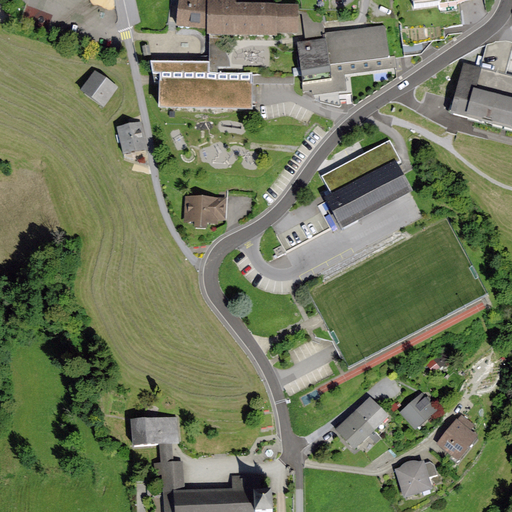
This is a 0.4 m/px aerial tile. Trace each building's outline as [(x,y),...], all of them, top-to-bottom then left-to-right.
[(206,0),(207,1),(196,0),(179,0),(176,30),(207,33),(207,38),(277,39),(277,35),(298,34),(297,5),(236,5),(236,0),(206,0)] [(328,41),(298,45),(303,82),(334,77),(332,66),(391,58),(387,27),(328,35),(328,41)] [(480,68),(464,64),(451,114),(511,129),(511,82),(501,79),(510,45),(496,41),(486,45),(480,68)] [(211,65),(150,64),(152,77),(159,76),(159,113),(252,114),(253,74),(210,74),(211,65)] [(120,90),(96,74),(83,93),(107,109),(120,90)] [(141,124),(118,129),(124,157),(147,152),(141,124)] [(390,141),(321,178),(332,198),(324,202),(341,234),(413,196),(396,166),(402,163),(390,141)] [(226,200),(186,199),(185,223),(196,223),(195,230),(206,230),(206,226),(219,226),(219,223),(226,223),(226,200)] [(442,356),(429,366),(434,373),(447,363),(442,356)] [(438,411),(422,394),(399,415),(415,431),(438,411)] [(370,398),(356,411),(376,431),(389,418),(370,398)] [(356,411),(334,433),(353,453),(360,447),(367,455),(383,439),(376,431),(356,411)] [(475,427),(460,415),(436,446),(458,463),(478,438),(471,432),(475,427)] [(131,423),(133,449),(159,447),(175,446),(178,445),(176,419),(131,423)] [(177,511),(176,493),(184,493),(182,462),(176,463),(175,446),(159,447),(160,464),(152,465),(153,478),(161,477),(163,511),(177,511)] [(400,470),(395,472),(404,500),(433,491),(429,478),(437,476),(435,467),(430,463),(425,464),(424,462),(419,464),(415,462),(408,463),(403,466),(400,470)] [(184,493),(176,493),(177,511),(277,511),(277,492),(270,493),(258,493),(258,476),(232,477),(232,492),(184,493)]
